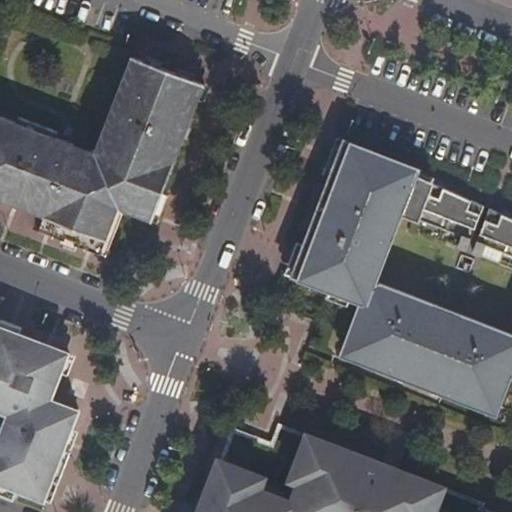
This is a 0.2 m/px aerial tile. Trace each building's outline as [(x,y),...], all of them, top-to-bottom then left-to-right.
[(206,84),(134,55),(125,81),(197,108),(206,84)] [(197,108),(125,81),(106,130),(112,133),(106,151),(99,154),(97,148),(85,154),(73,149),(75,143),(58,137),(59,131),(20,116),(18,121),(0,114),(0,190),(6,193),(3,199),(32,211),(36,203),(49,208),(41,229),(103,253),(117,217),(115,207),(129,202),(134,212),(155,219),(197,108)] [(511,336),(478,324),(376,285),(376,279),(401,214),(407,213),(460,238),(456,249),(465,253),(484,211),(371,160),(373,155),(345,143),(344,148),(294,280),(363,306),(345,350),(373,362),(371,368),(409,383),(412,376),(433,384),(429,391),(466,405),(469,399),(482,403),(499,410),(511,379),(511,378),(511,223),(489,213),(470,255),(479,259),(484,249),(511,261),(511,336)] [(127,209),(134,212),(129,202),(115,207),(117,217),(103,253),(108,255),(127,209)] [(38,228),(41,229),(49,208),(36,203),(32,211),(43,215),(38,228)] [(50,496),(57,476),(69,445),(85,406),(58,396),(76,351),(4,322),(0,331),(0,403),(14,409),(0,446),(0,476),(3,478),(22,485),(50,496)] [(373,362),(345,350),(342,357),(371,368),(373,362)] [(409,383),(429,391),(433,384),(412,376),(409,383)] [(479,410),(482,403),(469,399),(466,405),(479,410)] [(499,410),(482,403),(479,410),(496,417),(499,410)] [(406,511),(416,487),(417,483),(308,441),(293,481),(302,484),(292,508),(254,494),(259,482),(219,467),(201,511),(406,511)] [(69,445),(57,476),(65,477),(76,449),(69,445)] [(19,494),(22,485),(3,478),(0,476),(0,479),(3,480),(1,487),(19,494)] [(431,511),(440,491),(417,483),(416,487),(406,511),(431,511)]
